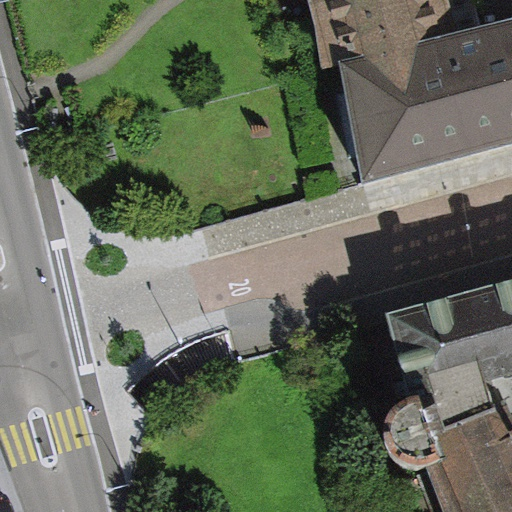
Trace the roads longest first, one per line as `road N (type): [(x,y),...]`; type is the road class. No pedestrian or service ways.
road 1 (residential): [(511,202),(18,333)]
road 2 (tertiary): [(18,333),(67,511)]
